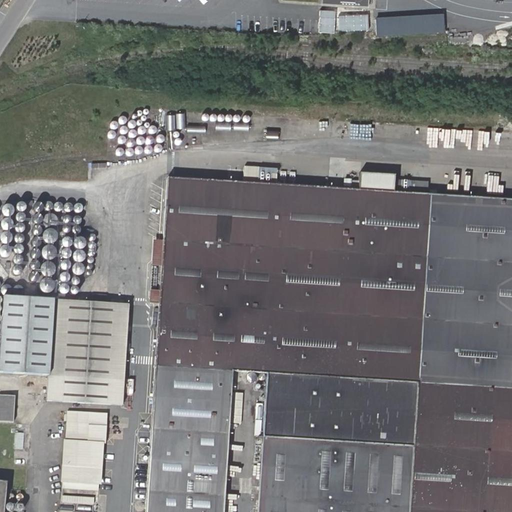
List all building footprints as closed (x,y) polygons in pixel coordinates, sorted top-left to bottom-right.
[(258,176),(270,177),(269,182),(275,182),(277,168),(244,165),(243,180),(257,181),(258,176)] [(511,511),(511,199),(166,177),(144,511),(220,511),(231,371),(264,373),(257,511),(511,511)] [(0,373),(48,377),(46,400),(120,405),(126,304),(0,296),(0,298),(0,373)] [(15,396),(0,394),(0,421),(13,422),(15,396)] [(61,488),(101,491),(106,412),(65,410),(61,488)]
